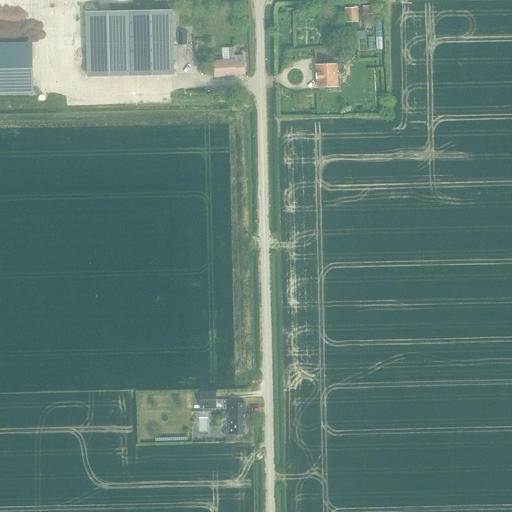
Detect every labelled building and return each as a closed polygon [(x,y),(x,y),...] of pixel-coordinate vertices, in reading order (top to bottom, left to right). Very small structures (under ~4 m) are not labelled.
[(372,6),(362,6),(363,14),(372,14),(372,6)] [(345,9),(346,22),(358,21),(357,8),(345,9)] [(174,73),(173,12),(86,14),(87,75),(174,73)] [(187,45),(187,32),(179,32),(178,45),(187,45)] [(0,94),(32,93),(31,43),(0,43),(0,94)] [(243,55),(234,56),(234,47),(228,48),(229,60),(214,61),(215,77),(236,76),(235,75),(244,74),(243,55)] [(337,74),(344,74),(343,64),(337,65),(337,64),(316,65),(317,87),(338,86),(337,74)] [(200,391),(200,408),(216,408),(216,399),(216,391),(200,391)] [(245,403),(230,403),(229,429),(227,429),(225,431),(224,434),(225,436),(227,438),(230,439),(235,439),(235,434),(245,434),(245,403)]
